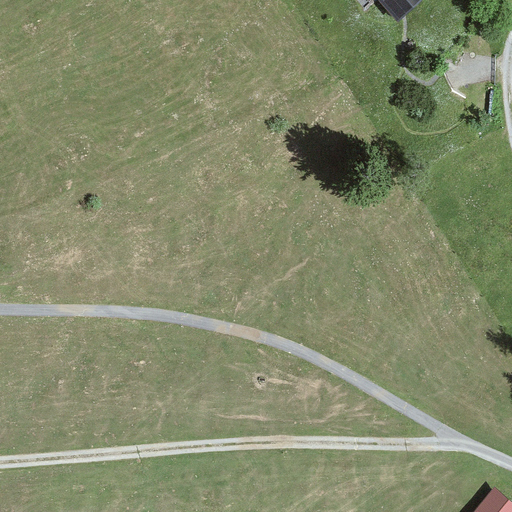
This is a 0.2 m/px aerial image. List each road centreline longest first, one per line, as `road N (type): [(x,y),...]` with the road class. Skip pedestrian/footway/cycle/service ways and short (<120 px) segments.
road 1 (track): [(511,466),(462,446),(235,444),(0,461)]
road 2 (track): [(462,446),(270,341),(150,311),(0,311)]
road 3 (track): [(381,511),(493,458)]
